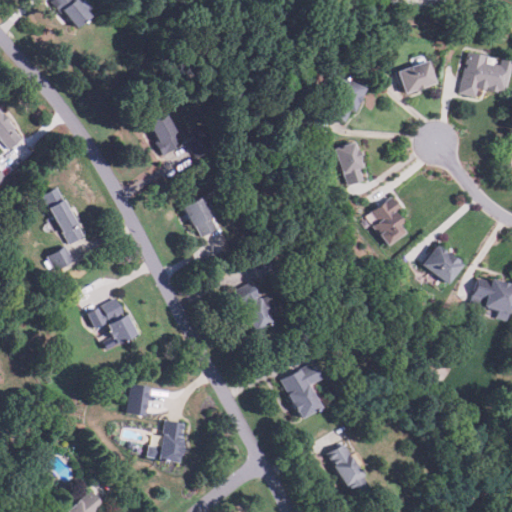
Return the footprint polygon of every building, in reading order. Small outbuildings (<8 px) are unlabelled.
[(51,0),(73,27),(88,16),(75,0),(51,0)] [(508,61),(465,51),(456,92),(474,96),(476,87),(501,93),(508,61)] [(393,70),(401,93),(431,82),(423,59),(393,70)] [(359,85),(334,75),(324,99),(335,103),(327,123),(342,128),(359,85)] [(140,121),(162,153),(180,142),(158,110),(140,121)] [(0,144),(5,150),(19,138),(0,115),(0,144)] [(511,164),(511,131),(508,131),(499,165),(510,168),(511,164)] [(193,154),(206,151),(202,135),(188,139),(193,154)] [(342,184),(361,178),(350,141),(331,147),(342,184)] [(39,194),(64,243),(80,235),(55,186),(39,194)] [(216,227),(200,195),(180,205),(196,237),(216,227)] [(385,243),(405,229),(384,199),(363,214),(385,243)] [(418,263),(443,283),(458,265),(433,244),(418,263)] [(43,255),(53,275),(73,265),(63,245),(43,255)] [(505,313),(511,284),(487,278),(486,282),(474,279),(468,304),(505,313)] [(270,321),(267,316),(276,312),(267,293),(256,298),(248,282),(231,290),(249,331),(270,321)] [(103,323),(112,344),(132,335),(115,297),(84,310),(91,328),(103,323)] [(305,385),(316,380),(309,363),(277,377),(295,418),(316,409),(305,385)] [(147,385),(127,383),(124,412),(145,415),(147,385)] [(177,462),(181,422),(160,420),(157,447),(145,445),(143,459),(177,462)] [(323,453),(347,497),(364,488),(340,443),(323,453)] [(92,511),(100,505),(85,490),(61,511),(92,511)]
